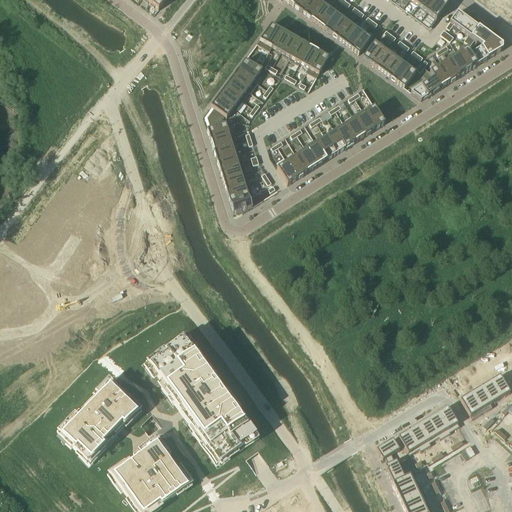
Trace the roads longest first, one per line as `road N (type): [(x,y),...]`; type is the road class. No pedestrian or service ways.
road 1 (residential): [(511,62),(234,231),(223,220),(161,37)]
road 2 (residential): [(511,353),(305,476)]
road 3 (residential): [(105,103),(158,261)]
